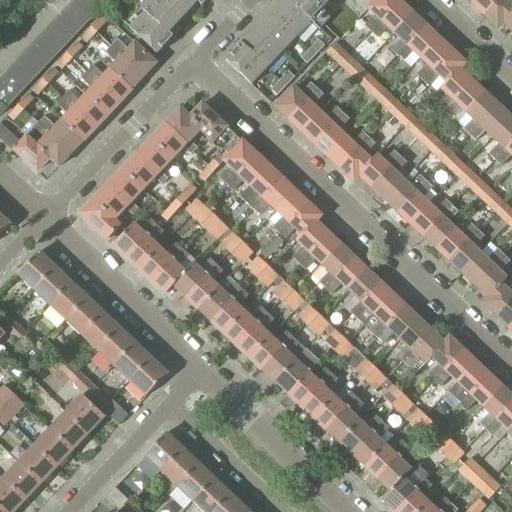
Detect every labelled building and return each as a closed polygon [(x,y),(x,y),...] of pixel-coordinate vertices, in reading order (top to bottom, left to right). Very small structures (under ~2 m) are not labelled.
[(181,18),(161,0),(148,0),(139,10),(144,14),(129,30),(156,56),(172,39),(166,33),(181,18)] [(161,0),(181,18),(195,2),(201,8),(208,0),(161,0)] [(321,11),(330,0),(299,0),(294,5),(288,0),(282,0),(270,13),(296,37),(315,18),(323,26),(329,19),(321,11)] [(364,27),(370,33),(399,3),(395,0),(376,0),(374,2),(367,10),(374,16),(364,27)] [(475,0),(471,5),(483,17),(499,0),(475,0)] [(497,30),(502,24),(511,13),(511,0),(499,0),(483,17),(497,30)] [(387,29),(393,35),(412,16),(399,3),(370,33),(377,39),(387,29)] [(281,53),(296,37),(270,13),(255,29),(281,53)] [(511,13),(502,24),(511,33),(511,13)] [(389,51),(396,58),(425,28),(412,16),(393,35),(399,41),(389,51)] [(100,19),(91,29),(96,34),(106,24),(100,19)] [(409,70),(419,60),(438,40),(425,28),(396,58),(397,58),(399,56),(404,61),(403,62),(402,63),(409,70)] [(100,37),(96,34),(91,29),(81,39),(87,44),(90,41),(94,44),(100,37)] [(266,69),(281,53),(255,29),(241,45),(266,69)] [(416,76),(423,83),(451,53),(438,40),(419,60),(426,66),(416,76)] [(117,41),(111,47),(143,78),(155,65),(133,44),(127,51),(117,41)] [(318,41),(309,50),(315,56),(324,47),(318,41)] [(76,45),(66,55),(72,60),(81,50),(76,45)] [(250,86),(266,69),(241,45),(225,61),(250,86)] [(334,45),(330,49),(343,62),(347,57),(334,45)] [(115,64),(109,70),(131,90),(143,78),(111,47),(104,54),(115,64)] [(326,53),(339,66),(343,62),(330,49),(326,53)] [(315,56),(309,50),(300,59),(307,65),(315,56)] [(439,78),(445,84),(458,71),(464,65),(451,53),(423,83),(429,89),(439,78)] [(72,60),(66,55),(56,65),(62,70),(72,60)] [(343,62),(357,74),(361,70),(347,57),(343,62)] [(339,66),(352,79),(357,74),(343,62),(339,66)] [(92,67),(86,73),(119,104),(131,90),(109,70),(103,77),(92,67)] [(51,70),(42,81),(47,86),(57,76),(51,70)] [(357,74),(370,86),(374,82),(361,70),(357,74)] [(438,106),(443,111),(471,82),(458,71),(445,84),(439,90),(446,97),(438,106)] [(288,72),(279,81),(286,88),(294,78),(288,72)] [(90,90),(85,96),(107,116),(119,104),(86,73),(80,80),(90,90)] [(352,79),(365,91),(370,86),(357,74),(352,79)] [(47,86),(42,81),(32,91),(38,96),(47,86)] [(286,88),(279,81),(270,91),(277,97),(286,88)] [(370,86),(382,99),(386,94),(374,82),(370,86)] [(458,109),(465,115),(484,95),(471,82),(443,111),(442,112),(449,118),(458,109)] [(274,108),(290,123),(319,93),(310,85),(300,95),(293,88),(274,108)] [(365,91),(378,103),(382,99),(370,86),(365,91)] [(68,93),(62,98),(95,129),(107,116),(85,96),(78,103),(68,93)] [(290,123),(302,134),(321,114),(313,107),(322,97),(319,93),(290,123)] [(382,99),(396,111),(400,107),(386,94),(382,99)] [(462,131),(468,136),(496,106),(484,95),(465,115),(471,121),(462,131)] [(27,96),(17,107),(23,112),(32,101),(27,96)] [(66,116),(60,122),(82,142),(95,129),(62,98),(55,106),(66,116)] [(378,103),(392,116),(396,111),(382,99),(378,103)] [(201,105),(189,118),(201,130),(199,132),(211,144),(217,138),(224,145),(218,150),(221,153),(208,167),(214,173),(223,163),(242,143),(201,105)] [(484,133),(491,139),(510,119),(496,106),(468,136),(475,143),(484,133)] [(23,112),(17,107),(8,117),(13,122),(23,112)] [(396,111),(409,123),(413,119),(400,107),(396,111)] [(302,134),(313,145),(342,115),(335,109),(326,119),(321,114),(302,134)] [(179,110),(164,126),(193,153),(196,150),(189,143),(199,132),(201,130),(189,118),(179,110)] [(397,121),(404,128),(409,123),(396,111),(392,116),(397,121)] [(313,145),(325,156),(344,137),(339,131),(348,121),(342,115),(313,145)] [(390,128),(397,121),(392,116),(385,123),(390,128)] [(43,118),(37,125),(70,156),(82,142),(60,122),(54,128),(43,118)] [(409,123),(421,136),(426,131),(413,119),(409,123)] [(488,155),(494,161),(511,142),(511,121),(510,119),(491,139),(497,146),(488,155)] [(404,128),(417,140),(421,136),(409,123),(404,128)] [(48,160),(36,148),(25,138),(19,144),(0,125),(0,140),(13,153),(14,152),(36,173),(48,160)] [(41,142),(36,148),(48,160),(57,169),(70,156),(37,125),(31,132),(41,142)] [(164,126),(150,141),(172,161),(183,149),(190,156),(193,153),(164,126)] [(421,136),(434,148),(438,143),(426,131),(421,136)] [(325,156),(337,168),(366,138),(362,133),(352,144),(344,137),(325,156)] [(417,140),(430,152),(434,148),(421,136),(417,140)] [(353,183),(358,177),(377,157),(376,156),(371,162),(365,156),(374,146),(366,138),(337,168),(353,183)] [(150,141),(135,157),(164,183),(167,180),(160,173),(172,161),(150,141)] [(510,157),(511,159),(511,142),(494,161),(501,168),(510,157)] [(254,155),(242,143),(223,163),(229,170),(219,180),(225,186),(254,155)] [(434,148),(447,160),(451,155),(438,143),(434,148)] [(430,152),(443,164),(447,160),(434,148),(430,152)] [(358,177),(371,189),(400,159),(393,152),(383,163),(377,157),(358,177)] [(242,182),(248,188),(267,168),(254,155),(225,186),(232,192),(242,182)] [(447,160),(460,172),(464,167),(451,155),(447,160)] [(135,157),(121,171),(143,191),(150,198),(164,183),(135,157)] [(371,189),(384,201),(403,181),(396,175),(406,164),(400,159),(371,189)] [(443,164),(456,176),(460,172),(447,160),(443,164)] [(214,173),(208,167),(198,177),(204,183),(214,173)] [(460,172),(473,184),(477,180),(464,167),(460,172)] [(245,205),(251,210),(280,180),(267,168),(248,188),(255,194),(245,205)] [(121,171),(110,183),(131,204),(143,191),(121,171)] [(456,176),(469,189),(473,184),(460,172),(456,176)] [(384,201),(397,213),(425,183),(419,177),(409,187),(403,181),(384,201)] [(268,206),(274,212),(293,192),(280,180),(251,210),(258,217),(268,206)] [(473,184),(486,196),(490,192),(477,180),(473,184)] [(110,183),(92,202),(126,233),(133,225),(140,218),(135,213),(138,210),(131,204),(110,183)] [(397,213),(410,225),(428,205),(422,199),(432,189),(425,183),(397,213)] [(469,189),(481,201),(486,196),(473,184),(469,189)] [(190,186),(179,198),(185,203),(196,192),(190,186)] [(271,229),(278,235),(307,205),(293,192),(274,212),(281,219),(271,229)] [(486,196),(499,209),(503,204),(490,192),(486,196)] [(481,201),(494,213),(499,209),(486,196),(481,201)] [(179,198),(165,212),(171,218),(185,203),(179,198)] [(196,201),(190,207),(195,211),(199,214),(204,209),(196,201)] [(410,225),(422,238),(451,207),(445,201),(435,212),(428,205),(410,225)] [(79,216),(113,247),(126,233),(92,202),(79,216)] [(499,209),(511,221),(511,220),(511,212),(503,204),(499,209)] [(301,237),(314,223),(320,217),(307,205),(278,235),(285,242),(295,231),(301,237)] [(185,213),(189,217),(195,211),(190,207),(185,213)] [(422,238),(435,250),(454,230),(448,224),(458,214),(451,207),(422,238)] [(199,214),(208,223),(212,227),(217,221),(204,209),(199,214)] [(494,213),(507,225),(511,221),(499,209),(494,213)] [(189,217),(202,229),(208,223),(199,214),(195,211),(189,217)] [(171,218),(165,212),(160,217),(166,223),(171,218)] [(0,217),(0,235),(9,226),(0,217)] [(113,247),(125,259),(155,227),(149,221),(139,231),(133,225),(126,233),(113,247)] [(212,227),(221,235),(225,239),(230,233),(217,221),(212,227)] [(202,229),(215,242),(221,235),(212,227),(208,223),(202,229)] [(292,259),(298,265),(327,235),(314,223),(301,237),(295,243),(301,250),(292,259)] [(435,250),(448,262),(477,232),(471,226),(461,236),(454,230),(435,250)] [(125,259),(138,271),(159,250),(152,244),(162,233),(155,227),(125,259)] [(448,262),(461,274),(480,254),(474,248),(484,238),(477,232),(448,262)] [(225,239),(235,248),(238,251),(243,246),(230,233),(225,239)] [(215,242),(229,254),(235,248),(225,239),(221,235),(215,242)] [(314,262),(320,268),(340,247),(327,235),(298,265),(305,272),(314,262)] [(138,271),(151,283),(182,251),(175,245),(165,255),(159,250),(138,271)] [(243,246),(238,251),(247,259),(252,254),(243,246)] [(311,278),(324,290),(353,260),(340,247),(320,268),(311,278)] [(235,248),(229,254),(241,266),(247,259),(238,251),(235,248)] [(461,274),(474,286),(502,256),(496,250),(486,260),(480,254),(461,274)] [(164,296),(173,288),(185,274),(179,268),(188,258),(182,251),(151,283),(164,296)] [(16,276),(33,292),(54,269),(38,253),(16,276)] [(481,304),(482,305),(501,285),(506,279),(500,273),(509,262),(502,256),(474,286),(487,298),(481,304)] [(264,276),(270,270),(257,258),(251,264),(259,272),(264,276)] [(340,286),(347,292),(366,272),(353,260),(324,290),(331,296),(340,286)] [(173,288),(186,300),(216,268),(209,261),(200,270),(194,265),(185,274),(173,288)] [(246,270),(254,278),(259,272),(251,264),(246,270)] [(186,300),(198,312),(219,290),(212,284),(222,273),(216,268),(186,300)] [(33,292),(49,307),(70,284),(54,269),(33,292)] [(277,289),(277,288),(283,283),(270,270),(264,276),(272,284),(277,289)] [(267,290),(272,284),(264,276),(259,272),(254,278),(267,290)] [(343,308),(350,315),(379,284),(366,272),(347,292),(353,298),(343,308)] [(198,312),(211,324),(241,291),(234,285),(228,279),(219,290),(198,312)] [(290,300),(295,295),(283,283),(277,288),(285,296),(290,300)] [(49,307),(64,322),(86,299),(70,284),(49,307)] [(350,315),(363,327),(391,296),(379,284),(350,315)] [(482,305),(495,317),(511,298),(511,285),(507,291),(501,285),(482,305)] [(271,294),(280,302),(285,296),(277,288),(277,289),(271,294)] [(211,324),(224,336),(244,314),(238,308),(248,297),(241,291),(211,324)] [(295,295),(300,300),(304,296),(299,291),(295,295)] [(303,313),(308,307),(300,300),(295,295),(290,300),(298,308),(303,313)] [(280,302),(292,314),(298,308),(290,300),(285,296),(280,302)] [(363,327),(376,339),(404,309),(391,296),(363,327)] [(511,298),(495,317),(507,329),(511,323),(511,298)] [(64,322),(81,337),(102,314),(86,299),(64,322)] [(303,313),(311,320),(316,325),(321,319),(308,307),(303,313)] [(292,314),(305,326),(311,320),(303,313),(298,308),(292,314)] [(224,336),(236,348),(267,316),(260,309),(250,320),(244,314),(224,336)] [(392,335),(398,341),(417,320),(404,309),(376,339),(382,345),(392,335)] [(81,337),(97,353),(118,330),(102,314),(81,337)] [(249,360),(269,338),(270,338),(263,331),(273,321),(267,316),(236,348),(249,360)] [(0,326),(17,342),(24,335),(7,319),(0,326)] [(316,325),(323,333),(329,337),(334,332),(321,319),(316,325)] [(323,333),(316,325),(311,320),(305,326),(318,338),(323,333)] [(395,357),(402,363),(430,333),(417,320),(398,341),(405,348),(395,357)] [(97,353),(112,367),(134,345),(118,330),(97,353)] [(329,337),(337,345),(341,349),(347,344),(334,332),(329,337)] [(249,360),(262,372),(292,339),(286,333),(275,344),(269,338),(249,360)] [(443,345),(437,340),(430,333),(402,363),(408,370),(409,369),(416,376),(425,366),(424,366),(443,345)] [(17,342),(33,357),(45,343),(42,340),(36,346),(24,335),(17,342)] [(323,343),(331,351),(337,345),(329,337),(323,343)] [(341,349),(349,356),(354,362),(360,356),(365,351),(352,338),(347,344),(341,349)] [(262,372),(275,384),(295,362),(305,352),(292,339),(262,372)] [(427,376),(432,382),(461,351),(448,339),(443,345),(424,366),(425,366),(430,361),(436,367),(427,376)] [(46,358),(55,366),(62,359),(45,343),(33,357),(41,364),(46,358)] [(112,367),(129,383),(150,360),(134,345),(112,367)] [(331,351),(343,362),(349,356),(341,349),(337,345),(331,351)] [(449,379),(455,385),(475,364),(461,351),(432,382),(440,389),(449,379)] [(343,362),(357,375),(362,369),(354,362),(349,356),(343,362)] [(354,362),(362,369),(367,373),(372,368),(360,356),(354,362)] [(275,384),(288,397),(309,375),(308,375),(318,364),(311,357),(301,368),(295,362),(275,384)] [(55,366),(71,382),(78,374),(62,359),(55,366)] [(150,360),(129,383),(145,398),(166,375),(150,360)] [(447,393),(461,406),(488,377),(475,364),(455,385),(447,393)] [(367,373),(374,380),(380,386),(386,381),(372,368),(367,373)] [(288,397),(300,408),(330,376),(324,369),(314,380),(309,375),(288,397)] [(357,375),(368,386),(374,380),(367,373),(362,369),(357,375)] [(71,382),(86,396),(93,389),(78,374),(71,382)] [(300,408),(313,421),(334,399),(327,393),(337,382),(330,376),(300,408)] [(475,404),(481,409),(500,389),(488,377),(461,406),(460,407),(466,413),(475,404)] [(368,386),(381,399),(387,393),(380,386),(374,380),(368,386)] [(387,392),(394,399),(399,393),(392,387),(387,392)] [(4,388),(0,391),(0,403),(3,407),(13,396),(4,388)] [(86,396),(102,411),(109,404),(93,389),(86,396)] [(478,425),(485,432),(511,404),(511,399),(500,389),(481,409),(488,416),(478,425)] [(381,399),(395,411),(400,405),(394,399),(387,392),(387,393),(381,399)] [(313,421),(325,432),(355,399),(349,393),(339,404),(334,399),(313,421)] [(394,399),(400,405),(406,410),(411,405),(399,393),(394,399)] [(13,396),(3,407),(13,416),(23,405),(13,396)] [(81,397),(65,413),(89,434),(103,419),(81,397)] [(325,432),(338,444),(359,423),(353,417),(363,406),(355,399),(325,432)] [(111,401),(109,404),(102,411),(118,427),(128,417),(111,401)] [(501,428),(507,434),(511,428),(511,404),(485,432),(491,437),(501,428)] [(406,422),(407,423),(413,417),(406,410),(400,405),(395,411),(402,418),(402,417),(406,422)] [(406,410),(413,417),(420,423),(424,418),(411,405),(406,410)] [(3,407),(0,410),(0,424),(3,427),(7,423),(13,416),(3,407)] [(65,413),(49,430),(73,451),(89,434),(65,413)] [(407,423),(420,435),(425,429),(420,423),(413,417),(407,423)] [(338,444),(351,457),(382,425),(375,418),(365,429),(359,423),(338,444)] [(420,423),(425,429),(433,436),(438,430),(424,418),(420,423)] [(351,457),(363,468),(384,447),(378,441),(388,431),(382,425),(351,457)] [(425,429),(420,435),(427,442),(433,436),(425,429)] [(49,430),(33,447),(56,469),(73,451),(49,430)] [(143,458),(159,473),(181,450),(165,435),(143,458)] [(442,435),(437,440),(445,448),(450,442),(442,435)] [(431,446),(445,460),(451,454),(445,448),(437,440),(431,446)] [(363,468),(376,480),(407,448),(400,442),(390,453),(384,447),(363,468)] [(445,448),(451,454),(458,460),(463,455),(450,442),(445,448)] [(33,447),(19,462),(42,484),(56,469),(33,447)] [(381,501),(401,481),(410,472),(404,466),(414,455),(407,448),(376,480),(389,492),(381,501)] [(159,473),(176,488),(197,465),(181,450),(159,473)] [(445,460),(458,472),(464,466),(458,460),(451,454),(445,460)] [(469,460),(464,466),(471,473),(476,467),(469,460)] [(19,462),(2,480),(26,501),(42,484),(19,462)] [(176,488),(192,504),(214,481),(197,465),(176,488)] [(458,472),(470,483),(475,477),(471,473),(464,466),(458,472)] [(471,473),(475,477),(486,487),(491,481),(476,467),(471,473)] [(401,481),(381,501),(392,511),(396,511),(425,482),(418,476),(408,486),(401,481)] [(470,483),(482,495),(488,489),(486,487),(475,477),(470,483)] [(2,480),(0,482),(0,507),(5,511),(15,511),(26,501),(2,480)] [(192,504),(200,511),(214,511),(229,496),(214,481),(192,504)] [(486,487),(488,489),(493,494),(499,489),(491,481),(486,487)] [(396,511),(420,511),(427,504),(420,498),(431,487),(425,482),(396,511)] [(104,499),(118,511),(125,511),(131,506),(114,489),(104,499)] [(488,489),(482,495),(488,500),(493,494),(488,489)] [(214,511),(243,511),(245,510),(229,496),(214,511)] [(420,511),(442,511),(450,505),(443,499),(433,510),(427,504),(420,511)] [(475,502),(472,506),(477,511),(479,511),(483,509),(475,502)]
